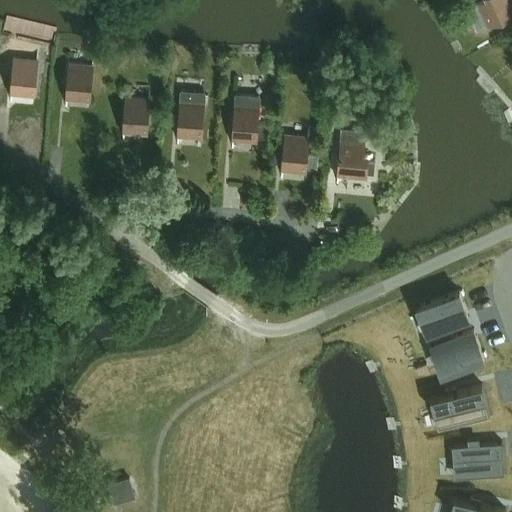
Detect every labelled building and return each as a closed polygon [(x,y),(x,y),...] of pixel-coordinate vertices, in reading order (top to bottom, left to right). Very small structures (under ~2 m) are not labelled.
[(488,24),(511,12),(511,0),(482,0),(478,2),(488,24)] [(35,94),(38,59),(14,57),(11,92),(35,94)] [(90,100),(94,64),(70,62),(66,97),(90,100)] [(205,91),(182,89),(178,135),(202,136),(205,91)] [(260,95),(236,93),(233,139),(257,140),(257,136),(268,137),(269,124),(258,123),(260,95)] [(147,133),(150,97),(126,96),(124,131),(147,133)] [(366,128),(342,126),(338,174),(366,177),(367,172),(374,173),(375,160),(368,160),(369,152),(364,152),(366,128)] [(306,171),(309,136),(285,134),(282,169),(306,171)] [(468,315),(457,287),(418,303),(432,336),(446,370),(484,354),(473,326),(452,334),(450,329),(448,323),(468,315)] [(485,385),(435,393),(437,408),(450,406),(453,423),(490,417),(485,385)] [(436,437),(436,452),(449,452),(449,469),(487,469),(487,437),(436,437)] [(116,500),(134,494),(129,478),(111,483),(116,500)] [(433,489),(433,505),(446,505),(446,511),(483,511),(484,489),(433,489)]
